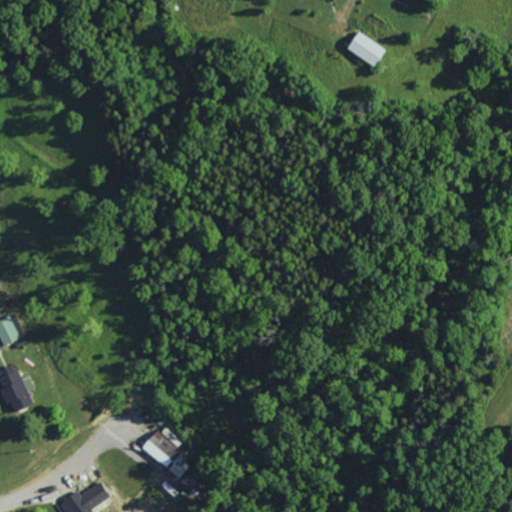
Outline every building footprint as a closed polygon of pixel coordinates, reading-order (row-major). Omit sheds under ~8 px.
[(346,51),(374,66),(384,48),(355,33),(346,51)] [(0,341),(2,346),(24,335),(13,312),(0,318),(0,341)] [(0,375),(0,384),(11,413),(33,405),(27,391),(33,389),(28,375),(21,378),(17,369),(0,375)] [(169,434),(169,435),(156,427),(140,449),(180,476),(193,458),(178,448),(181,443),(169,434)] [(84,455),(78,448),(59,464),(65,471),(84,455)] [(39,505),(65,499),(62,490),(37,497),(39,505)] [(92,511),(76,490),(58,504),(63,511),(92,511)]
